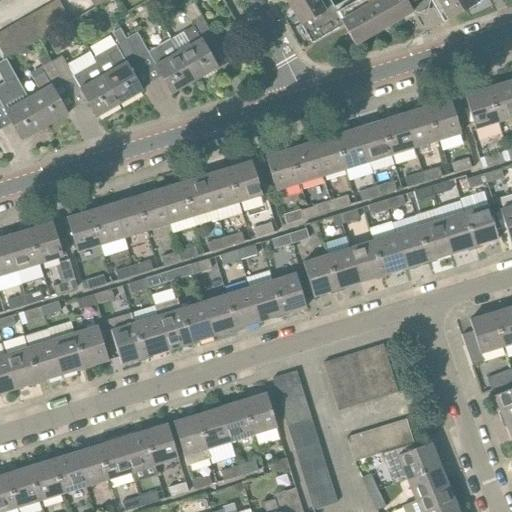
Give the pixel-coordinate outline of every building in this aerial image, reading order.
[(60,28),(71,22),(58,0),(47,6),(60,28)] [(89,0),(95,8),(109,0),(89,0)] [(411,13),(433,0),(434,0),(436,2),(447,21),(448,20),(480,2),(478,0),(357,0),(354,2),(335,13),(333,8),(327,0),(284,0),(288,8),(300,27),(310,45),(342,27),(353,46),(373,35),(392,24),(411,13)] [(190,24),(202,17),(194,4),(183,10),(190,24)] [(49,34),(60,28),(47,6),(36,13),(49,34)] [(39,41),(49,34),(36,13),(26,19),(39,41)] [(170,40),(194,82),(217,69),(203,44),(214,38),(202,17),(190,24),(193,28),(183,33),(189,45),(178,52),(171,40),(170,40)] [(28,47),(39,41),(26,19),(15,25),(28,47)] [(17,53),(28,47),(15,25),(5,31),(17,53)] [(0,52),(5,60),(17,53),(5,31),(0,33),(0,52)] [(171,95),(194,82),(170,40),(151,51),(145,40),(142,42),(137,34),(127,39),(138,62),(149,56),(171,95)] [(95,63),(119,105),(142,92),(128,68),(138,62),(127,39),(93,59),(96,63),(95,63)] [(27,99),(44,128),(67,115),(53,91),(63,85),(51,63),(47,55),(37,60),(42,68),(30,74),(39,91),(27,99)] [(96,118),(119,105),(95,63),(73,77),(61,57),(51,63),(63,85),(73,79),(96,118)] [(498,123),(511,118),(511,85),(511,82),(487,89),(498,123)] [(0,103),(21,141),(44,128),(27,99),(21,87),(0,98),(0,103)] [(475,130),(498,123),(487,89),(464,96),(475,130)] [(437,142),(460,135),(450,100),(427,107),(437,142)] [(414,149),(437,142),(427,107),(404,115),(414,149)] [(391,156),(414,149),(404,115),(381,122),(391,156)] [(368,163),(391,156),(381,122),(357,129),(368,163)] [(345,170),(368,163),(357,129),(334,136),(345,170)] [(322,177),(345,170),(334,136),(311,143),(322,177)] [(299,185),(322,177),(311,143),(288,150),(299,185)] [(276,192),(299,185),(288,150),(265,158),(276,192)] [(486,168),(504,163),(501,153),(483,158),(486,168)] [(454,174),(474,168),(471,159),(451,165),(454,174)] [(239,203),(262,196),(251,162),(228,169),(239,203)] [(425,183),(441,178),(439,168),(422,173),(425,183)] [(216,210),(239,203),(228,169),(205,176),(216,210)] [(487,184),(503,179),(500,170),(484,175),(487,184)] [(407,188),(425,183),(422,173),(404,179),(407,188)] [(485,199),(490,198),(486,185),(487,184),(484,175),(466,180),(470,196),(483,192),(485,199)] [(191,218),(216,210),(205,176),(182,183),(191,214),(191,218)] [(379,197),(396,192),(393,182),(376,187),(379,197)] [(433,197),(451,191),(448,182),(430,187),(433,197)] [(169,225),(191,218),(191,214),(182,183),(159,190),(169,225)] [(362,202),(379,197),(376,187),(359,193),(362,202)] [(416,202),(433,197),(430,187),(414,193),(416,202)] [(146,232),(169,225),(159,190),(136,198),(146,232)] [(334,211),(351,205),(348,196),(330,201),(334,211)] [(388,211),(404,206),(402,196),(385,201),(388,211)] [(123,239),(146,232),(136,198),(112,205),(123,239)] [(310,218),(334,211),(330,201),(313,206),(313,207),(307,209),(310,218)] [(370,216),(388,211),(385,201),(368,207),(370,216)] [(498,241),(495,231),(502,229),(494,204),(464,214),(475,248),(498,241)] [(100,246),(123,239),(112,205),(89,212),(100,246)] [(510,245),(511,244),(511,207),(500,211),(510,245)] [(283,226),(310,218),(307,209),(302,211),(302,210),(280,217),(283,226)] [(342,225),(359,220),(356,210),(339,216),(342,225)] [(77,253),(100,246),(89,212),(66,219),(77,253)] [(452,255),(475,248),(464,214),(441,221),(452,255)] [(325,230),(342,225),(339,216),(322,221),(325,230)] [(428,262),(452,255),(441,221),(418,228),(428,262)] [(40,265),(63,257),(52,223),(29,230),(40,265)] [(256,239),(274,234),(271,224),(253,230),(256,239)] [(405,269),(428,262),(418,228),(395,235),(405,269)] [(17,272),(40,265),(29,230),(6,238),(17,272)] [(292,245),(308,240),(306,230),(289,235),(292,245)] [(227,248),(244,243),(241,233),(224,238),(227,248)] [(274,250),(292,245),(289,235),(271,240),(274,250)] [(382,276),(405,269),(395,235),(372,242),(382,276)] [(336,291),(359,284),(345,237),(324,244),(328,256),(325,257),(336,291)] [(359,284),(382,276),(372,242),(350,249),(346,237),(345,237),(359,284)] [(0,276),(17,272),(6,238),(0,239),(0,276)] [(209,253),(227,248),(224,238),(206,244),(209,253)] [(240,261),(257,255),(254,246),(237,251),(240,261)] [(181,262),(198,257),(195,248),(179,253),(181,262)] [(223,266),(240,261),(237,251),(220,257),(223,266)] [(164,268),(181,262),(179,253),(161,258),(164,268)] [(313,298),(336,291),(325,257),(302,264),(313,298)] [(195,274),(211,269),(208,260),(192,265),(195,274)] [(136,276),(152,271),(149,262),(133,267),(136,276)] [(172,281),(195,274),(192,265),(169,272),(172,281)] [(118,282),(136,276),(133,267),(115,272),(118,282)] [(259,323),(283,316),(272,281),(269,271),(246,279),(249,288),(249,289),(259,323)] [(149,289),(172,281),(169,272),(146,280),(149,289)] [(306,308),(303,301),(295,274),(272,281),(283,316),(306,308)] [(89,291),(106,286),(103,276),(86,281),(89,291)] [(132,294),(149,289),(146,280),(129,285),(132,294)] [(56,297),(73,291),(70,282),(53,288),(56,297)] [(236,330),(259,323),(249,289),(226,296),(236,330)] [(97,305),(113,300),(111,290),(94,296),(97,305)] [(27,306),(44,301),(41,291),(24,296),(27,306)] [(10,311),(27,306),(24,296),(7,302),(10,311)] [(79,310),(97,305),(94,296),(76,301),(79,310)] [(213,337),(236,330),(226,296),(203,303),(213,337)] [(191,344),(213,337),(203,303),(181,310),(178,302),(177,303),(191,344)] [(44,317),(61,312),(58,303),(41,308),(44,317)] [(167,351),(191,344),(177,303),(156,309),(155,307),(153,307),(167,351)] [(144,359),(130,314),(128,306),(108,312),(110,320),(107,321),(121,366),(144,359)] [(144,359),(167,351),(153,307),(130,314),(144,359)] [(503,348),(511,344),(511,307),(492,313),(503,348)] [(26,322),(44,317),(41,308),(23,313),(26,322)] [(479,355),(503,348),(492,313),(469,321),(472,330),(479,355)] [(0,330),(14,326),(12,317),(0,320),(0,330)] [(74,334),(85,369),(108,361),(97,327),(74,334)] [(460,333),(471,364),(481,361),(479,355),(472,330),(460,333)] [(62,376),(85,369),(74,334),(51,341),(62,376)] [(39,383),(62,376),(51,341),(28,349),(39,383)] [(378,374),(390,370),(382,346),(370,349),(378,374)] [(16,390),(39,383),(28,349),(5,356),(16,390)] [(366,377),(378,374),(370,349),(358,353),(366,377)] [(354,381),(366,377),(358,353),(346,357),(354,381)] [(0,394),(16,390),(5,356),(0,357),(0,394)] [(342,385),(354,381),(346,357),(335,360),(342,385)] [(330,388),(342,385),(335,360),(323,364),(330,388)] [(385,397),(397,393),(390,370),(378,374),(385,397)] [(491,392),(511,383),(511,375),(510,370),(486,379),(490,390),(491,392)] [(276,393),(300,385),(296,373),(272,380),(276,393)] [(373,401),(385,397),(378,374),(366,377),(373,401)] [(361,405),(373,401),(366,377),(354,381),(361,405)] [(350,408),(361,405),(354,381),(342,385),(350,408)] [(280,404),(304,397),(300,385),(276,393),(280,404)] [(338,412),(350,408),(342,385),(330,388),(338,412)] [(502,419),(511,415),(511,389),(493,397),(502,419)] [(253,436),(276,429),(266,394),(242,402),(253,436)] [(283,416),(307,408),(304,397),(280,404),(283,416)] [(230,443),(253,436),(242,402),(219,409),(230,443)] [(287,428),(311,420),(307,408),(283,416),(287,428)] [(207,450),(230,443),(219,409),(196,416),(207,450)] [(511,442),(511,441),(511,415),(502,419),(511,442)] [(183,457),(207,450),(196,416),(173,423),(183,457)] [(291,440),(315,432),(311,420),(287,428),(291,440)] [(401,448),(413,445),(406,421),(394,424),(401,448)] [(390,452),(401,448),(394,424),(382,428),(390,452)] [(155,466),(177,459),(167,425),(144,432),(157,476),(158,475),(155,466)] [(377,456),(390,452),(382,428),(370,432),(377,456)] [(135,482),(157,476),(144,432),(121,439),(131,473),(132,473),(135,482)] [(294,452),(318,444),(315,432),(291,440),(294,452)] [(366,459),(377,456),(370,432),(358,435),(366,459)] [(353,463),(366,459),(358,435),(346,439),(353,463)] [(108,481),(131,473),(121,439),(97,446),(108,481)] [(298,464),(322,456),(318,444),(294,452),(298,464)] [(406,480),(440,466),(430,444),(397,457),(406,480)] [(85,488),(108,481),(97,446),(74,454),(85,488)] [(62,495),(85,488),(74,454),(51,461),(62,495)] [(302,476),(326,468),(322,456),(298,464),(302,476)] [(271,474),(289,469),(286,459),(269,465),(271,474)] [(39,502),(62,495),(51,461),(28,468),(39,502)] [(241,477),(257,472),(254,462),(238,467),(241,477)] [(416,502),(449,489),(440,466),(406,480),(416,502)] [(223,482),(241,477),(238,467),(220,472),(223,482)] [(16,509),(39,502),(28,468),(5,475),(16,509)] [(305,487),(329,480),(326,468),(302,476),(305,487)] [(0,511),(6,511),(16,509),(5,475),(0,476),(0,511)] [(369,496),(378,491),(370,475),(361,479),(369,496)] [(194,491),(211,486),(208,476),(191,481),(194,491)] [(309,499),(333,492),(329,480),(305,487),(309,499)] [(171,498),(188,493),(185,483),(168,489),(171,498)] [(250,510),(250,511),(301,511),(295,489),(284,492),(273,496),(274,501),(263,504),(265,511),(251,511),(251,509),(250,510)] [(419,511),(455,511),(458,511),(449,489),(416,502),(419,511)] [(377,511),(385,508),(378,491),(369,496),(377,511)] [(142,507),(159,502),(156,492),(139,497),(142,507)] [(312,511),(337,503),(333,492),(309,499),(312,511)] [(124,511),(126,511),(142,507),(139,497),(121,503),(124,511)]
